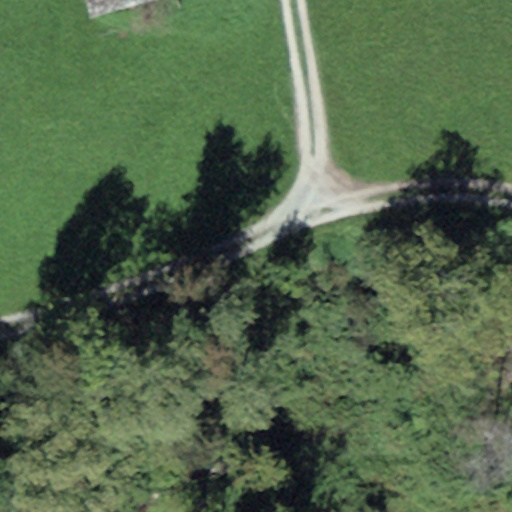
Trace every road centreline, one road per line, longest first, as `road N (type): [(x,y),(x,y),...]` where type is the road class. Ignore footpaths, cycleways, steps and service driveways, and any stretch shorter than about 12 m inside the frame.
road 1 (track): [(0,329),(112,295),(320,212),(294,0)]
road 2 (track): [(320,212),(486,185),(511,192)]
